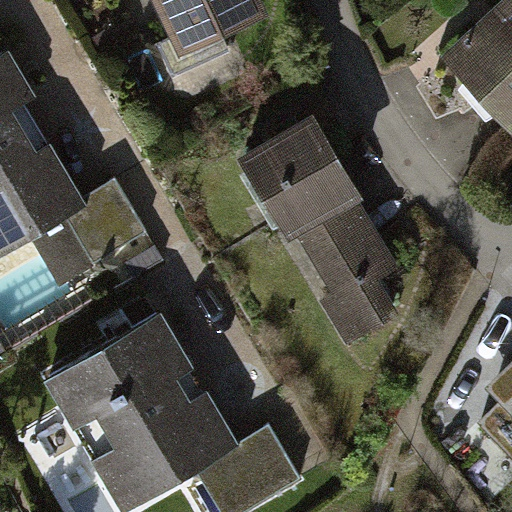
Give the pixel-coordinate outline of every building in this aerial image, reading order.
[(150,0),(166,35),(157,39),(172,73),(229,48),(221,29),(265,9),(261,0),(150,0)] [(511,0),(495,0),(439,52),(511,132),(511,0)] [(0,251),(29,234),(84,202),(80,195),(23,99),(34,92),(6,45),(0,47),(0,251)] [(309,106),(234,150),(284,235),(294,229),(330,289),(318,296),(345,342),(398,311),(378,276),(398,264),(356,193),(359,191),(309,106)] [(114,175),(80,195),(84,202),(29,234),(57,281),(146,228),(114,175)] [(195,466),(237,441),(158,307),(41,376),(121,510),(195,466)] [(511,400),(504,392),(475,420),(511,459),(511,400)] [(269,423),(237,441),(195,466),(222,511),(238,511),(300,476),(269,423)]
